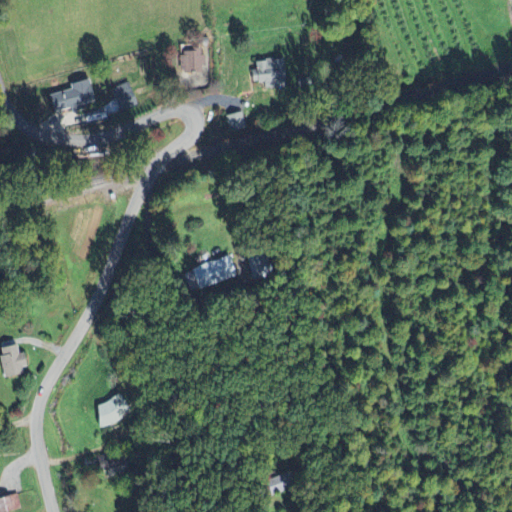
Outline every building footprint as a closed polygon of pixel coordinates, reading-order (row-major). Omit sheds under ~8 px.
[(204,52),(180,53),(180,74),(205,74),(204,52)] [(265,89),(286,88),(286,60),(253,61),(253,84),(265,84),(265,89)] [(69,85),(70,91),(48,96),(52,114),(71,110),(72,114),(84,111),(83,106),(94,103),(89,80),(69,85)] [(121,114),(140,107),(131,84),(112,90),(121,114)] [(247,128),(242,112),(225,117),(230,133),(247,128)] [(247,256),(254,277),(271,271),(264,250),(247,256)] [(236,278),(229,259),(190,273),(197,292),(236,278)] [(26,374),(21,355),(19,355),(15,341),(0,345),(0,353),(6,379),(26,374)] [(94,406),(98,426),(131,420),(127,399),(94,406)] [(102,477),(127,470),(123,454),(98,461),(102,477)]
